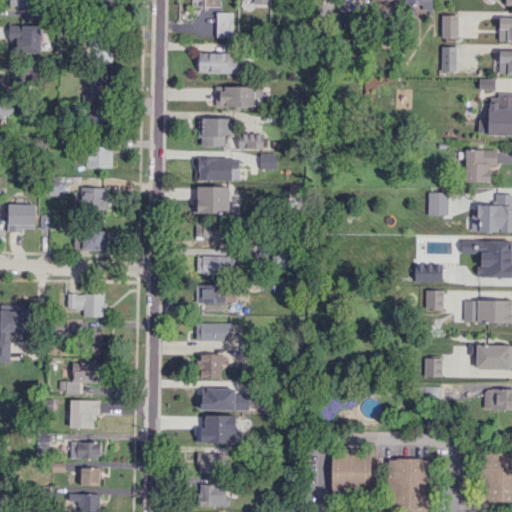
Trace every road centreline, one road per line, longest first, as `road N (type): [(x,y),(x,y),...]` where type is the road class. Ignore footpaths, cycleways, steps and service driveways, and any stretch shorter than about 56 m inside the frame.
road 1 (residential): [(158,0),(147,511)]
road 2 (residential): [(511,440),(320,438),(318,511)]
road 3 (residential): [(153,268),(0,265)]
